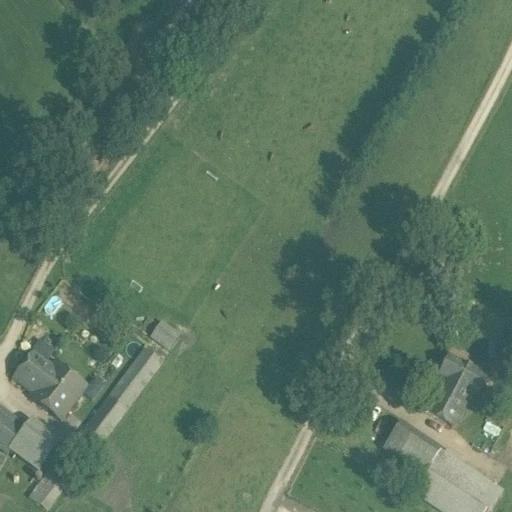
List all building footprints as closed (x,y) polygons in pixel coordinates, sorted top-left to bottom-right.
[(435,238),(415,274),(433,285),(454,249),(435,238)] [(162,324),(151,339),(171,353),(182,338),(162,324)] [(144,352),(79,438),(97,451),(162,366),(144,352)] [(35,353),(16,379),(35,393),(31,398),(62,421),(86,389),(56,366),(54,368),(35,353)] [(443,384),(427,416),(456,430),(472,397),(477,400),(487,381),(448,361),(438,381),(443,384)] [(0,401),(0,453),(5,458),(10,453),(9,452),(30,426),(0,401)] [(9,452),(10,453),(37,475),(61,446),(33,422),(30,426),(9,452)] [(383,450),(392,456),(397,461),(386,477),(414,495),(412,498),(433,511),(491,511),(504,493),(401,426),(383,450)] [(344,511),(363,469),(322,452),(295,511),(344,511)] [(0,456),(0,477),(9,462),(0,456)] [(53,465),(28,501),(42,511),(50,511),(73,480),(53,465)] [(372,501),(366,511),(390,511),(391,511),(372,501)]
